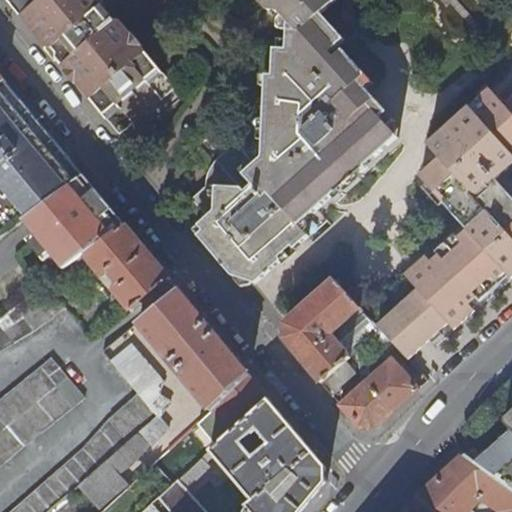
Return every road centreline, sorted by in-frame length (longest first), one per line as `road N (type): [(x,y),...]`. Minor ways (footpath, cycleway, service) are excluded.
road 1 (residential): [(378,486),(0,27)]
road 2 (secondary): [(378,486),(511,338)]
